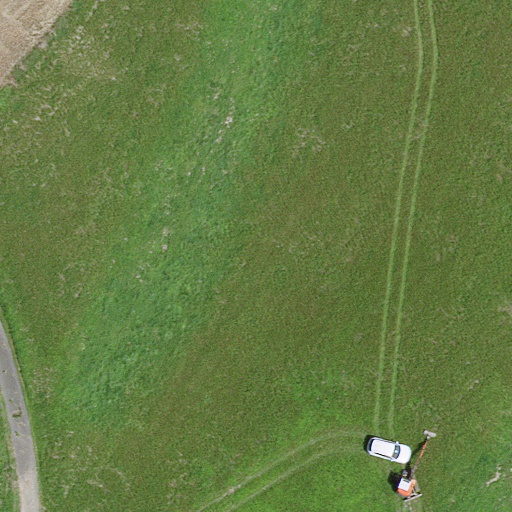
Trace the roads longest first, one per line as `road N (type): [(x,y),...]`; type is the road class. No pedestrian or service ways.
road 1 (track): [(226,511),(325,429),(383,432),(413,461),(414,511)]
road 2 (track): [(0,350),(27,511)]
